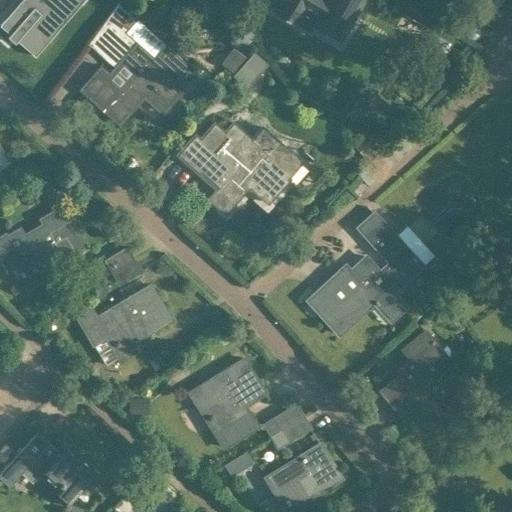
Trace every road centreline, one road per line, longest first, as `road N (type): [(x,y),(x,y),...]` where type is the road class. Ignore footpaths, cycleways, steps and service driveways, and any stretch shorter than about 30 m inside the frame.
road 1 (unclassified): [(364,511),(379,498),(387,471),(374,453),(187,250),(0,85)]
road 2 (unknown): [(249,317),(511,64)]
road 3 (unclassified): [(0,310),(223,511)]
